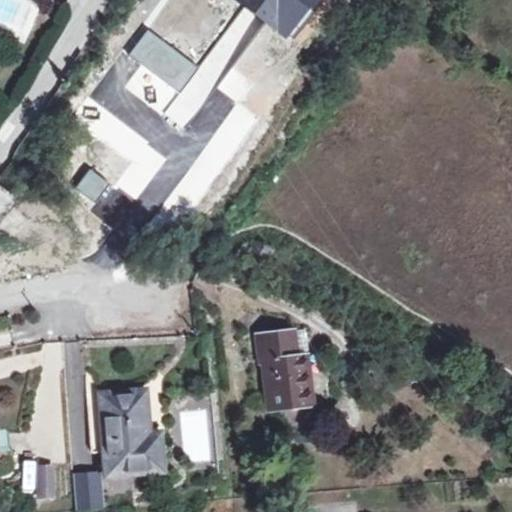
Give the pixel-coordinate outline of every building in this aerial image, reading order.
[(41,4),(32,0),(30,0),(17,34),(27,38),(41,4)] [(318,290),(312,301),(324,307),(330,296),(318,290)] [(262,363),(264,362),(270,411),(315,405),(308,357),(300,358),(297,333),(259,336),(262,363)] [(144,394),(104,397),(112,472),(162,468),(159,436),(147,437),(144,394)] [(53,470),(39,471),(41,501),(56,500),(53,470)] [(100,476),(75,478),(77,511),(79,511),(103,510),(100,476)]
